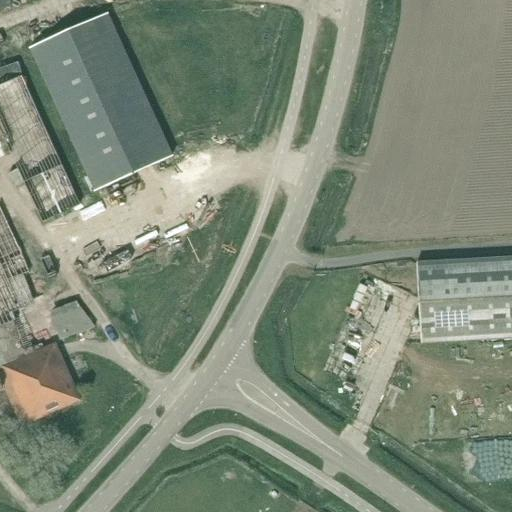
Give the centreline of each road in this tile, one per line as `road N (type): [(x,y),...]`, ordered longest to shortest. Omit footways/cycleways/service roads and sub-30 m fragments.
road 1 (tertiary): [(226,352),(313,171),(355,0)]
road 2 (tertiary): [(93,511),(205,383)]
road 3 (tertiary): [(341,456),(226,352)]
road 4 (tertiary): [(341,456),(205,383)]
road 5 (track): [(303,511),(365,422),(368,403)]
